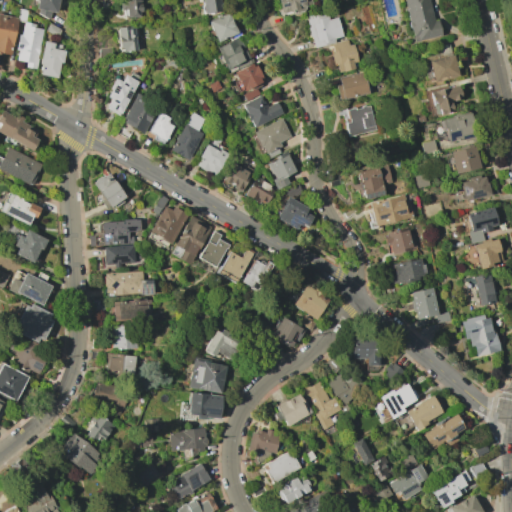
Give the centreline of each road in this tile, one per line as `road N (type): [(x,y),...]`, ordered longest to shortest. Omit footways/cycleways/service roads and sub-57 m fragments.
road 1 (residential): [(0,453),(50,414),(77,367),(67,171),(81,113),(89,0)]
road 2 (tertiary): [(0,84),(352,292)]
road 3 (residential): [(256,0),(305,87),(318,191),(357,259),(352,292)]
road 4 (residential): [(352,292),(318,346),(268,378),(245,404),(228,456),(246,511)]
road 5 (tertiary): [(352,292),(481,406),(511,416)]
road 6 (tertiary): [(477,0),(505,118)]
